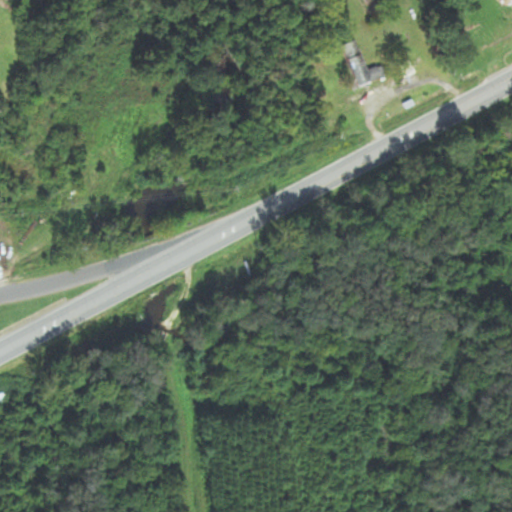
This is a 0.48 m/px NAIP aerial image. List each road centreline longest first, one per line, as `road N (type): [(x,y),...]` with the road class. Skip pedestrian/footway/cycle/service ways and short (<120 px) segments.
road 1 (secondary): [(181,254),(511,81)]
road 2 (secondary): [(0,354),(181,254)]
road 3 (residential): [(181,254),(0,296)]
